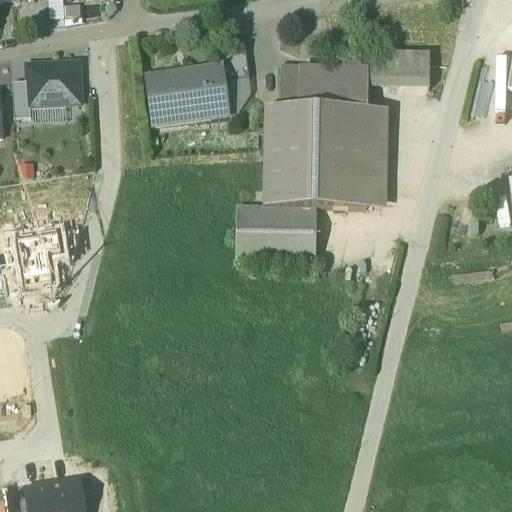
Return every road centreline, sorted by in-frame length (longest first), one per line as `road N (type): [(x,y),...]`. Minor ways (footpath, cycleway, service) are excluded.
road 1 (residential): [(350,511),(470,0)]
road 2 (residential): [(101,40),(110,173),(71,309),(29,315)]
road 3 (residential): [(336,0),(123,37)]
